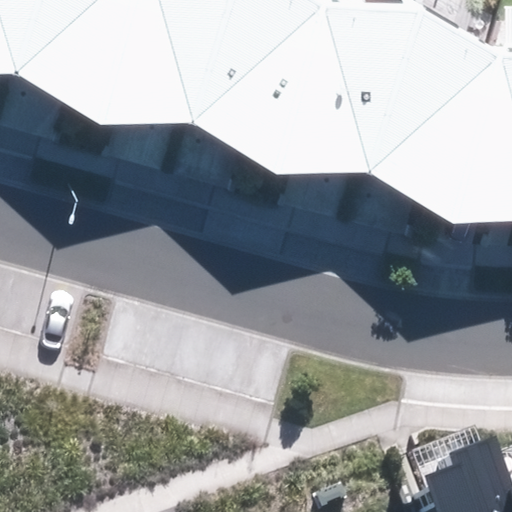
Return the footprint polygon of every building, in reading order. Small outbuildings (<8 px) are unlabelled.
[(0,0),(0,49),(6,49),(20,0),(0,0)] [(116,0),(20,0),(6,49),(89,100),(116,0)] [(116,0),(89,100),(186,99),(212,0),(116,0)] [(212,0),(186,99),(267,147),(304,0),(212,0)] [(304,0),(267,147),(359,146),(399,0),(304,0)] [(440,0),(399,0),(359,146),(445,194),(489,31),(440,0)] [(511,30),(489,31),(445,194),(511,194),(511,30)] [(0,343),(23,337),(10,292),(0,294),(0,343)] [(511,511),(511,491),(511,487),(492,436),(451,451),(455,463),(425,474),(438,511),(511,511)]
